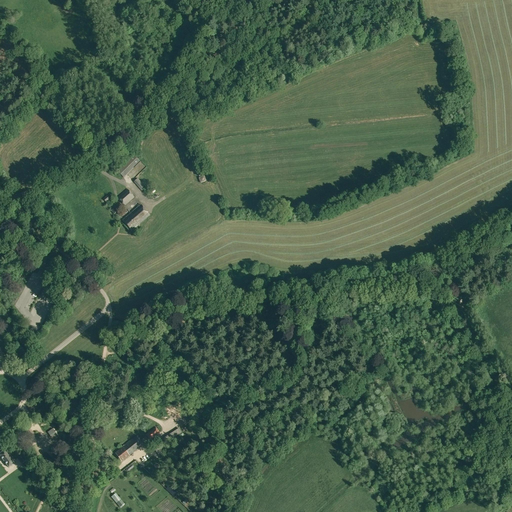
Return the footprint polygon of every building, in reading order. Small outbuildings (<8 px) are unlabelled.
[(118,172),(123,177),(126,174),(139,161),(134,156),(121,169),(118,172)] [(138,178),(134,182),(141,191),(146,187),(138,178)] [(117,197),(124,206),(134,197),(127,189),(117,197)] [(123,220),(131,230),(149,215),(140,205),(123,220)] [(145,224),(148,228),(155,223),(152,219),(145,224)] [(146,435),(150,440),(159,433),(155,427),(146,435)] [(115,453),(121,462),(129,456),(129,455),(143,444),(137,436),(115,453)] [(0,456),(8,468),(15,463),(5,449),(4,450),(2,448),(0,449),(0,456)] [(166,489),(174,497),(175,497),(178,494),(169,486),(166,489)]
